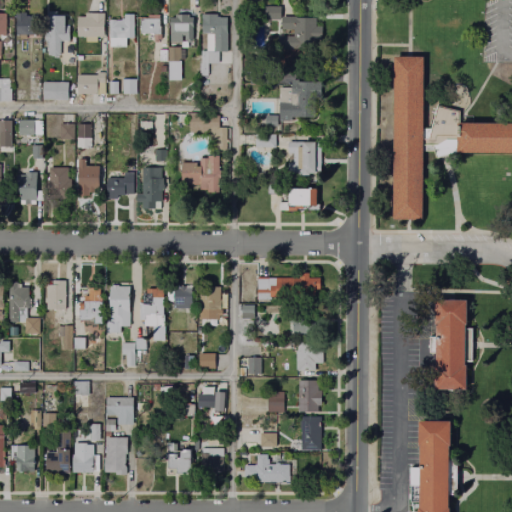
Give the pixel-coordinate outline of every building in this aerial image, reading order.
[(314,15),(314,58),(274,58),(274,18),(253,18),(254,5),(277,6),(277,14),(314,15)] [(10,33),(10,45),(0,45),(0,11),(3,12),(3,33),(10,33)] [(101,12),(101,35),(76,35),(76,15),(83,15),(83,11),(101,12)] [(36,12),(36,37),(16,37),(16,12),(36,12)] [(65,23),(65,40),(57,40),(57,54),(44,54),(44,40),(41,40),(41,12),(59,12),(59,23),(65,23)] [(131,12),(130,36),(123,36),(123,46),(107,45),(107,18),(121,18),(121,12),(131,12)] [(158,13),(157,33),(136,32),(136,15),(144,15),(144,13),(158,13)] [(185,13),(185,17),(190,17),(189,37),(179,37),(179,40),(166,40),(166,16),(173,16),(173,13),(185,13)] [(164,59),(149,60),(148,51),(156,50),(164,48),(164,59)] [(168,48),(180,48),(180,81),(168,81),(168,48)] [(201,51),(219,51),(219,65),(208,65),(208,77),(201,77),(201,51)] [(511,123),(511,153),(453,153),(442,156),(434,158),(432,151),(421,151),(421,220),(406,220),(391,220),(392,57),(407,57),(422,57),(422,129),(429,129),(435,105),(458,111),(458,114),(458,123),(511,123)] [(77,76),(97,76),(97,71),(104,71),(104,85),(97,85),(97,95),(77,95),(77,76)] [(0,79),(8,79),(8,89),(11,89),(11,102),(0,102),(0,79)] [(125,79),(136,80),(135,94),(125,94),(125,79)] [(109,82),(117,82),(117,94),(109,94),(109,82)] [(291,82),(320,83),(319,121),(302,121),(301,126),(278,125),(279,88),(291,88),(291,82)] [(43,83),(68,83),(68,100),(43,100),(43,83)] [(225,151),(211,151),(211,135),(188,135),(189,114),(203,114),(203,117),(219,118),(218,130),(225,130),(225,151)] [(265,116),(276,116),(276,126),(264,126),(265,116)] [(45,117),(57,118),(57,135),(44,134),(45,117)] [(0,122),(10,122),(11,134),(0,134),(0,122)] [(19,122),(34,122),(35,135),(19,135),(19,122)] [(77,124),(90,125),(90,150),(76,149),(77,124)] [(60,125),(75,126),(74,140),(59,140),(60,125)] [(256,135),(277,136),(277,147),(256,147),(256,135)] [(287,142),(297,142),(297,148),(302,148),(302,143),(314,143),(314,175),(287,175),(287,142)] [(31,147),(41,147),(41,159),(31,159),(31,147)] [(162,157),(151,158),(151,149),(162,149),(162,157)] [(207,157),(218,157),(218,195),(206,195),(206,186),(184,186),(184,162),(194,162),(194,166),(199,166),(199,160),(207,159),(207,157)] [(78,160),(88,160),(88,166),(98,166),(98,196),(78,196),(78,160)] [(143,166),(161,167),(161,176),(164,176),(164,191),(161,191),(160,203),(154,203),(154,208),(142,208),(143,166)] [(49,169),(65,169),(65,200),(49,200),(49,169)] [(18,177),(23,177),(23,172),(35,172),(34,204),(18,204),(18,177)] [(121,174),(131,173),(132,195),(118,195),(119,199),(107,200),(106,179),(121,179),(121,174)] [(289,189),(317,189),(317,207),(290,208),(289,189)] [(257,279),(275,279),(275,300),(257,300),(257,279)] [(48,281),(64,281),(64,310),(48,310),(48,281)] [(27,318),(39,318),(39,335),(25,335),(25,323),(10,323),(9,282),(17,282),(17,284),(20,284),(20,288),(29,288),(29,310),(27,310),(27,318)] [(110,287),(129,286),(130,327),(120,327),(120,334),(105,334),(105,321),(109,321),(110,287)] [(174,288),(191,288),(191,308),(174,308),(174,288)] [(83,289),(99,289),(99,324),(91,324),(91,320),(79,320),(79,302),(83,302),(83,289)] [(199,289),(220,290),(219,321),(198,320),(199,289)] [(152,297),(164,297),(164,327),(145,327),(145,321),(139,321),(139,304),(152,304),(152,297)] [(466,300),(466,328),(471,328),(471,343),(471,361),(465,361),(465,390),(433,389),(433,353),(428,353),(428,336),(433,336),(434,300),(466,300)] [(256,307),(274,307),(274,335),(256,335),(256,307)] [(58,325),(72,326),(71,350),(60,350),(61,336),(57,336),(58,325)] [(292,325),(292,334),(297,334),(296,371),(315,372),(315,364),(321,365),(322,326),(292,325)] [(160,329),(160,354),(145,354),(146,329),(160,329)] [(73,338),(85,339),(85,350),(73,350),(73,338)] [(135,339),(145,339),(145,350),(135,350),(135,339)] [(279,340),(291,341),(291,348),(278,348),(279,340)] [(121,344),(134,344),(134,368),(125,368),(126,355),(121,355),(121,344)] [(199,355),(214,354),(215,369),(200,369),(199,355)] [(194,357),(194,370),(183,370),(183,356),(194,357)] [(247,360),(263,359),(263,373),(247,374),(247,360)] [(24,361),(25,371),(11,370),(11,360),(24,361)] [(33,382),(33,393),(15,393),(15,381),(33,382)] [(72,382),(87,382),(87,394),(72,394),(72,382)] [(298,382),(317,382),(317,392),(321,392),(321,406),(318,406),(318,412),(299,412),(298,382)] [(197,386),(211,386),(211,408),(197,408),(197,386)] [(0,389),(11,389),(10,402),(0,402),(0,389)] [(267,393),(282,393),(282,412),(267,412),(267,393)] [(106,398),(132,398),(132,429),(117,429),(117,416),(106,416),(106,398)] [(184,405),(194,406),(194,417),(183,416),(184,405)] [(40,411),(40,431),(33,431),(33,426),(30,426),(30,411),(40,411)] [(42,414),(53,414),(53,428),(42,427),(42,414)] [(300,417),(320,417),(319,450),(300,450),(300,417)] [(105,420),(114,420),(114,432),(105,432),(105,420)] [(418,421),(418,467),(408,467),(408,486),(418,486),(417,511),(449,511),(449,495),(456,495),(456,477),(456,459),(449,459),(449,422),(433,421),(418,421)] [(99,426),(99,441),(91,441),(91,426),(99,426)] [(260,434),(275,434),(275,447),(260,447),(260,434)] [(105,437),(126,437),(126,474),(105,474),(105,437)] [(75,444),(86,444),(86,447),(92,447),(93,473),(73,473),(73,457),(75,457),(75,444)] [(181,450),(193,451),(192,476),(167,476),(168,444),(177,445),(176,458),(181,458),(181,450)] [(11,446),(33,446),(32,473),(11,473),(11,446)] [(202,449),(222,449),(222,472),(210,472),(210,476),(202,476),(202,449)] [(57,450),(69,450),(69,474),(46,474),(47,454),(57,454),(57,450)] [(257,455),(268,455),(268,465),(290,465),(290,483),(254,483),(255,465),(257,465),(257,455)] [(418,503),(419,486),(410,486),(410,502),(418,503)]
